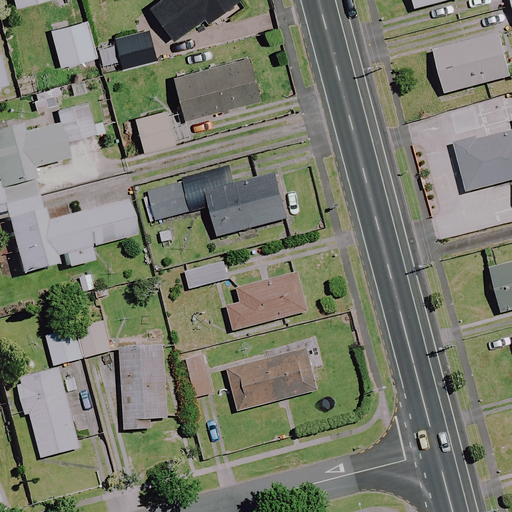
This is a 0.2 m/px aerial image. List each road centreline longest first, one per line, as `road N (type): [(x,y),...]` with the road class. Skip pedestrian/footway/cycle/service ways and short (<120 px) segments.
road 1 (tertiary): [(435,452),(317,0)]
road 2 (residential): [(206,511),(435,452)]
